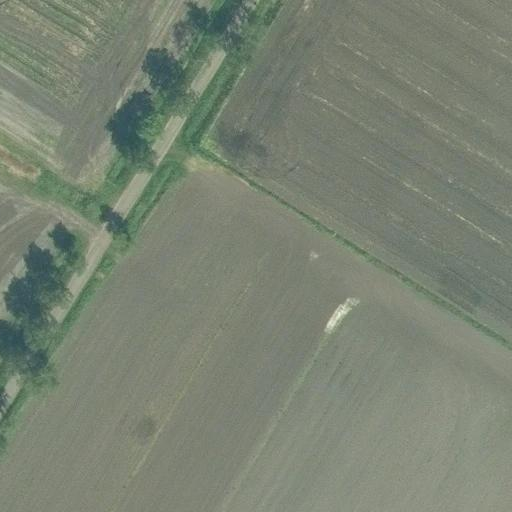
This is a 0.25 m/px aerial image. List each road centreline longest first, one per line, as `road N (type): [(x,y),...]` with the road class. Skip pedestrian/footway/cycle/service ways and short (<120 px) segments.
road 1 (unclassified): [(0,405),(251,0)]
road 2 (track): [(0,172),(105,234)]
